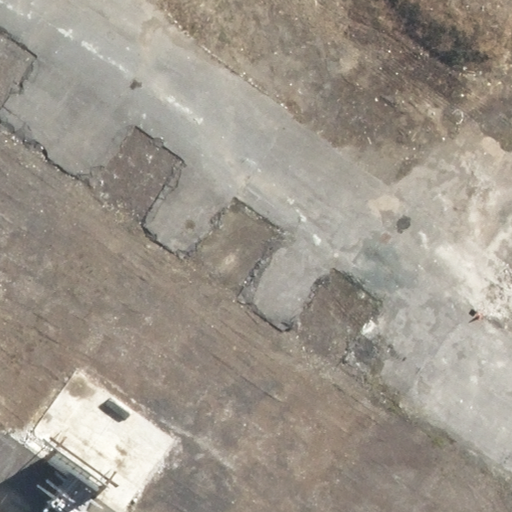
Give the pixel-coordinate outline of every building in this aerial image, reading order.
[(215,0),(164,0),(223,51),(245,26),(215,0)] [(427,55),(397,29),(343,92),(374,118),(427,55)] [(273,41),(252,66),(320,122),(341,97),(273,41)] [(314,511),(390,408),(403,391),(342,346),(360,321),(289,269),(266,301),(239,282),(262,251),(179,189),(156,220),(0,105),(0,412),(135,511),(314,511)] [(460,179),(427,216),(463,248),(496,211),(460,179)] [(511,207),(462,276),(507,308),(511,301),(511,207)] [(511,511),(511,497),(390,408),(314,511),(511,511)]
